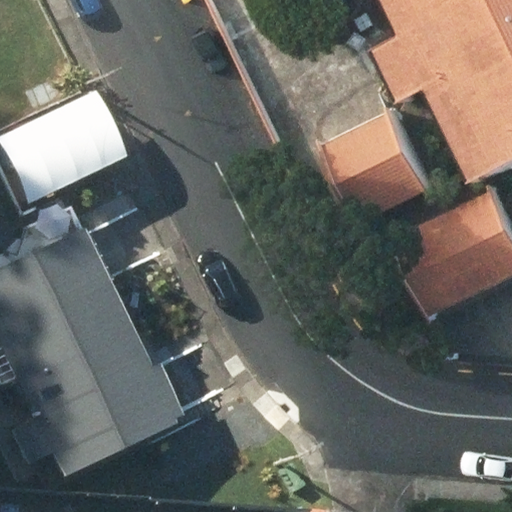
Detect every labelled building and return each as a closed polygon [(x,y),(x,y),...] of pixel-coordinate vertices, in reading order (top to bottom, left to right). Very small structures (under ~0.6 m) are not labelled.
[(511,0),(407,0),(402,3),(426,55),(400,68),(424,120),(453,106),(495,197),(511,188),(511,0)] [(89,92),(0,133),(0,194),(11,218),(25,212),(21,203),(32,198),(34,204),(61,192),(57,183),(102,162),(104,167),(121,159),(112,141),(119,137),(113,123),(105,126),(89,92)] [(401,120),(331,151),(367,227),(437,194),(401,120)] [(511,218),(502,198),(400,248),(437,324),(511,287),(511,218)] [(56,236),(0,263),(0,380),(20,421),(0,431),(0,445),(13,473),(38,461),(47,479),(152,428),(150,424),(156,421),(132,371),(124,375),(56,236)]
